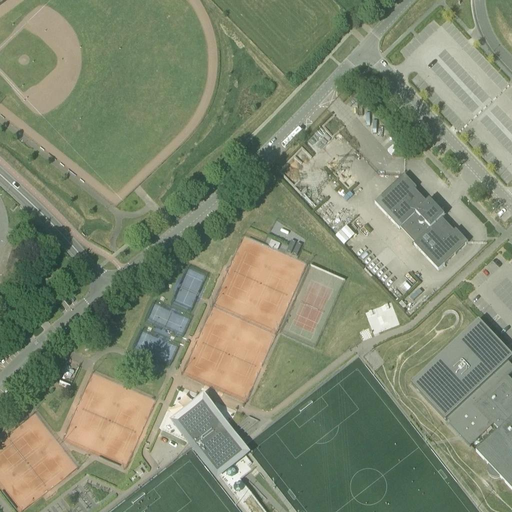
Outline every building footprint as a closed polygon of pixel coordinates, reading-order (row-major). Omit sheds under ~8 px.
[(420,239),(415,244),(414,245),(439,271),(468,243),(456,230),(454,233),(442,220),(445,217),(430,201),(427,204),(415,191),(417,189),(405,176),(375,204),(400,230),(406,224),(420,239)] [(347,227),(336,237),(345,246),(356,236),(347,227)] [(28,234),(18,231),(16,236),(26,240),(28,234)] [(16,236),(14,242),(25,246),(26,240),(16,236)] [(12,248),(23,252),(25,246),(14,242),(12,248)] [(10,254),(21,258),(23,252),(12,248),(10,254)] [(9,260),(19,263),(21,258),(10,254),(9,260)] [(7,266),(17,269),(19,263),(9,260),(7,266)] [(5,272),(15,275),(17,269),(7,266),(5,272)] [(15,275),(5,272),(3,278),(13,281),(15,275)] [(1,284),(11,287),(13,281),(3,278),(1,284)] [(11,287),(1,284),(0,286),(0,290),(9,293),(11,287)] [(0,296),(7,299),(9,293),(0,290),(0,296)] [(501,478),(511,489),(511,490),(511,380),(509,377),(511,374),(511,365),(509,363),(511,360),(511,356),(480,322),(412,385),(446,422),(448,421),(451,424),(449,425),(470,448),(494,425),(499,431),(476,452),(489,466),(488,468),(488,471),(488,473),(489,475),(490,477),(492,478),(494,479),(496,479),(498,479),(501,478)] [(174,419),(186,434),(190,439),(191,441),(195,437),(197,440),(193,444),(208,463),(238,500),(249,491),(240,480),(255,468),(240,449),(223,428),(208,409),(204,404),(196,410),(192,405),(174,419)]
